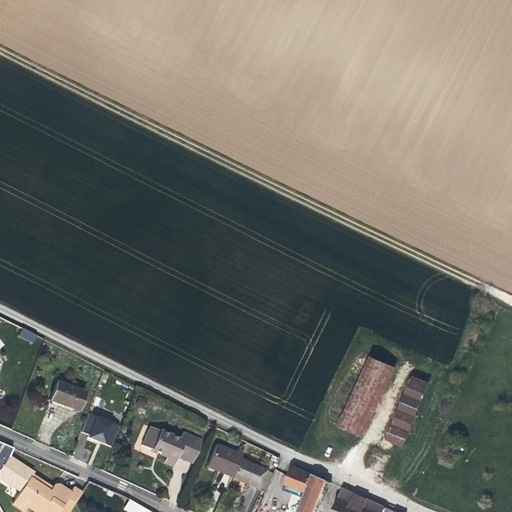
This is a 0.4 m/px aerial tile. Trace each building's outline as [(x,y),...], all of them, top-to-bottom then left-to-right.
[(32,343),(36,335),(22,328),(18,336),(32,343)] [(365,439),(394,366),(366,355),(337,428),(365,439)] [(404,448),(427,381),(408,375),(385,441),(404,448)] [(77,410),(84,392),(56,382),(50,400),(62,405),(77,410)] [(98,442),(110,447),(119,426),(94,413),(83,436),(98,442)] [(191,463),(201,441),(182,433),(179,440),(150,426),(141,445),(159,453),(166,456),(163,462),(172,466),(176,457),(191,463)] [(239,459),(241,456),(215,445),(206,467),(217,471),(223,473),(223,474),(231,477),(239,459)] [(258,489),(266,470),(239,459),(231,477),(245,484),(258,489)] [(314,511),(327,480),(313,474),(294,466),(293,466),(286,484),(300,489),(291,510),(293,511),(314,511)] [(263,491),(271,473),(266,470),(258,489),(263,491)] [(74,487),(68,496),(58,489),(57,492),(55,495),(29,478),(11,504),(22,511),(26,506),(34,511),(57,511),(60,508),(66,511),(68,511),(82,492),(74,487)] [(383,511),(386,507),(343,487),(333,511),(383,511)] [(149,511),(128,499),(123,509),(128,511),(149,511)]
